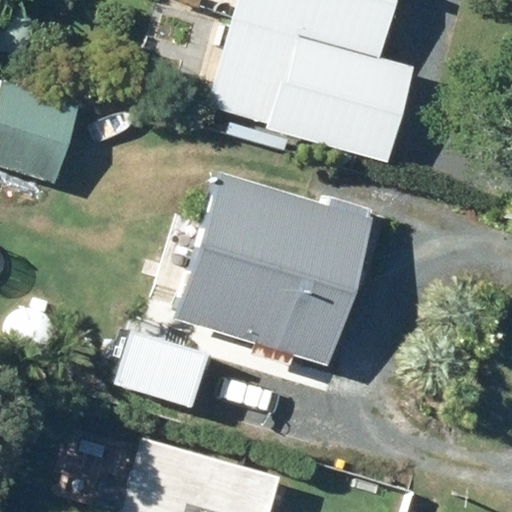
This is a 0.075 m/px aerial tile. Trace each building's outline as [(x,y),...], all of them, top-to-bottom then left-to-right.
[(213,15),(216,0),(158,0),(158,3),(213,15)] [(227,0),(198,99),(336,139),(380,152),(406,57),(363,46),(366,37),(376,0),(227,0)] [(0,205),(26,213),(59,107),(0,88),(0,205)] [(156,322),(236,345),(232,357),(270,369),(274,357),(308,367),(351,221),(200,176),(156,322)] [(45,368),(132,395),(151,335),(63,308),(45,368)] [(206,426),(306,459),(327,396),(226,363),(206,426)] [(125,440),(104,511),(246,511),(257,478),(125,440)]
